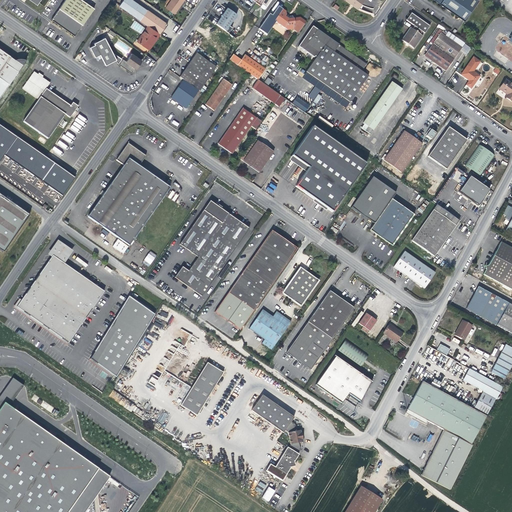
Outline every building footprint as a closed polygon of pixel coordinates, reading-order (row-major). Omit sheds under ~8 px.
[(73,36),(93,9),(80,0),(63,0),(50,20),(73,36)] [(141,6),(132,0),(122,0),(119,5),(134,16),(139,20),(146,10),(141,6)] [(174,13),(183,0),(170,0),(165,7),(174,13)] [(264,0),(260,7),(265,10),(271,0),(264,0)] [(345,0),(346,0),(358,9),(363,0),(345,0)] [(433,0),(464,21),(479,0),(478,0),(433,0)] [(265,22),(270,26),(272,24),(274,21),(287,30),(293,29),(293,25),(292,19),(288,19),(284,16),(286,14),(285,12),(280,8),(281,7),(281,6),(280,5),(278,3),(277,3),(276,4),(270,12),(272,14),(270,17),(269,17),(265,22)] [(225,32),(236,16),(226,9),(216,25),(225,32)] [(166,24),(146,10),(139,20),(147,25),(136,41),(147,48),(156,36),(154,35),(156,32),(159,34),(166,24)] [(422,36),(420,34),(422,31),(424,33),(429,26),(411,13),(406,20),(414,26),(412,29),(410,27),(401,40),(409,46),(413,49),(422,36)] [(366,64),(352,55),(346,50),(312,26),(298,46),(314,58),(315,56),(316,57),(305,72),(323,84),(349,103),(368,76),(361,71),(366,64)] [(159,34),(156,32),(154,35),(156,36),(147,48),(149,50),(159,34)] [(461,48),(440,33),(424,56),(432,62),(445,71),(461,48)] [(104,38),(93,44),(94,46),(89,48),(94,58),(99,56),(104,66),(118,58),(112,54),(104,38)] [(0,96),(21,66),(25,61),(24,61),(24,60),(23,60),(22,60),(21,60),(20,60),(19,60),(18,60),(17,60),(14,64),(12,62),(12,60),(0,51),(0,96)] [(180,77),(183,80),(199,91),(200,91),(216,67),(196,53),(180,77)] [(259,58),(253,53),(250,57),(257,63),(264,67),(266,63),(259,58)] [(134,69),(140,60),(131,54),(125,62),(122,60),(118,65),(131,74),(134,69)] [(229,60),(237,65),(240,60),(233,55),(229,60)] [(257,64),(244,55),(240,60),(237,65),(249,74),(252,76),(257,79),(257,80),(265,70),(257,64)] [(479,77),(466,68),(460,76),(469,82),(466,86),(470,89),(479,77)] [(47,139),(64,115),(69,118),(77,107),(72,103),(69,107),(45,90),(49,83),(33,72),(22,88),(38,100),(22,122),(47,139)] [(257,80),(257,79),(251,88),(275,104),(280,96),(257,80)] [(186,110),(199,91),(183,80),(170,99),(186,110)] [(213,111),(232,86),(223,80),(205,105),(209,108),(213,111)] [(377,122),(401,90),(396,86),(391,83),(368,115),(362,123),(367,127),(372,130),(377,122)] [(511,101),(511,85),(508,83),(506,86),(504,87),(502,85),(499,90),(507,95),(505,98),(511,103),(511,101)] [(349,103),(323,84),(319,90),(345,109),(349,103)] [(306,104),(297,98),(292,104),(301,111),(306,104)] [(257,119),(243,109),(218,144),(223,148),(232,154),(257,119)] [(332,212),(365,164),(311,126),(291,156),(308,168),(305,172),(295,186),(313,199),(327,208),(332,212)] [(445,169),(466,141),(455,133),(447,127),(427,156),(445,169)] [(432,140),(437,132),(431,128),(426,136),(432,140)] [(400,172),(421,143),(412,137),(403,131),(383,160),(400,172)] [(61,184),(70,170),(8,132),(0,143),(0,171),(7,176),(21,157),(61,184)] [(258,174),(273,153),(257,142),(243,163),(251,168),(258,174)] [(170,188),(159,181),(154,187),(134,173),(138,166),(145,157),(128,144),(116,160),(123,166),(87,218),(117,239),(112,247),(123,254),(170,188)] [(480,176),(494,155),(485,149),(478,145),(464,165),(480,176)] [(308,168),(291,156),(288,160),(305,172),(308,168)] [(147,173),(138,166),(134,173),(154,187),(159,181),(147,173)] [(479,205),(490,188),(471,175),(460,192),(479,205)] [(409,211),(391,199),(395,193),(372,177),(351,208),(374,224),(369,230),(377,236),(392,246),(400,235),(414,215),(409,211)] [(0,245),(6,249),(29,217),(0,195),(0,245)] [(327,208),(313,199),(312,201),(325,211),(327,208)] [(202,296),(249,228),(228,213),(210,200),(180,243),(198,257),(189,270),(183,266),(175,276),(202,296)] [(417,209),(420,213),(427,208),(424,204),(417,209)] [(437,205),(432,211),(411,241),(433,257),(446,239),(455,227),(459,221),(437,205)] [(285,240),(272,230),(228,292),(215,312),(239,329),(253,310),(297,248),(285,240)] [(511,288),(511,248),(500,242),(491,258),(483,273),(511,288)] [(55,247),(50,254),(52,256),(21,300),(16,307),(68,343),(104,292),(62,263),(70,251),(62,245),(55,247)] [(151,251),(143,261),(149,265),(157,256),(151,251)] [(424,288),(434,273),(404,251),(393,267),(406,275),(424,288)] [(301,306),(318,280),(309,274),(300,267),(285,288),(287,289),(283,294),(301,306)] [(511,304),(477,286),(471,297),(465,308),(511,333),(511,304)] [(332,339),(354,308),(341,299),(329,291),(308,321),(332,339)] [(110,372),(116,377),(155,314),(128,297),(90,359),(110,372)] [(16,307),(21,300),(19,299),(13,308),(66,345),(68,343),(16,307)] [(271,318),(261,310),(251,324),(247,329),(249,330),(272,347),(289,323),(275,312),(271,318)] [(367,313),(366,313),(358,323),(359,324),(368,330),(376,320),(367,313)] [(309,370),(332,339),(307,321),(285,352),(309,370)] [(462,321),(457,330),(459,330),(455,337),(463,341),(471,326),(462,321)] [(402,333),(393,327),(392,328),(388,325),(382,332),(396,342),(402,333)] [(337,350),(360,366),(368,355),(345,339),(337,350)] [(447,355),(450,348),(440,344),(437,350),(447,355)] [(498,358),(511,365),(511,362),(511,349),(505,345),(498,358)] [(359,402),(370,382),(335,357),(314,385),(341,403),(348,394),(359,402)] [(110,372),(90,359),(89,361),(109,374),(110,372)] [(181,405),(197,415),(223,372),(207,363),(181,405)] [(501,387),(468,369),(462,380),(482,390),(472,409),(485,416),(501,387)] [(0,408),(4,403),(9,406),(23,386),(12,379),(0,396),(0,408)] [(435,389),(439,382),(433,379),(430,384),(426,382),(425,384),(435,389)] [(446,489),(485,416),(472,409),(435,389),(425,384),(421,382),(406,410),(442,430),(418,473),(446,489)] [(262,395),(251,411),(283,433),(285,430),(288,433),(290,445),(288,448),(287,447),(275,467),(286,474),(290,467),(295,466),(294,462),(298,454),(297,454),(300,449),(299,443),(303,442),(300,430),(296,431),(295,425),(291,422),(294,417),(262,395)] [(0,511),(67,511),(98,469),(9,406),(4,403),(0,408),(0,511)] [(416,428),(418,421),(411,419),(409,426),(416,428)] [(84,511),(109,477),(98,469),(67,511),(84,511)] [(259,481),(255,490),(262,493),(266,485),(259,481)] [(269,502),(276,491),(269,486),(262,498),(269,502)] [(360,486),(344,511),(374,511),(382,500),(360,486)]
